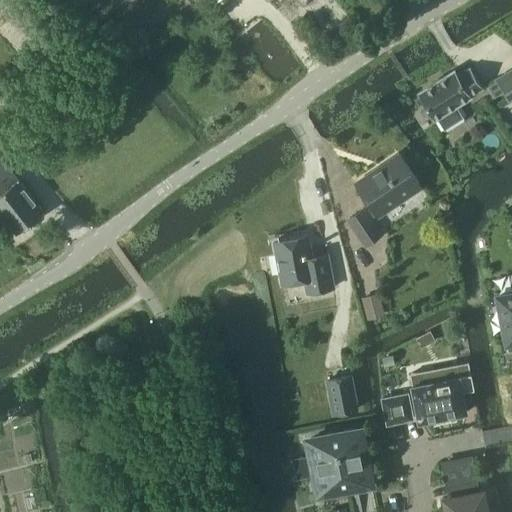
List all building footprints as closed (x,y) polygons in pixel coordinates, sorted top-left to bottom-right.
[(465,115),(458,103),(485,85),(472,65),(460,73),(456,68),(421,91),(437,116),(440,115),(447,126),(465,115)] [(511,67),(498,76),(500,78),(506,89),(508,91),(511,88),(511,67)] [(0,208),(17,230),(45,208),(0,151),(0,208)] [(370,203),(364,207),(363,207),(350,216),(367,242),(381,233),(370,217),(377,213),(378,213),(421,184),(400,153),(356,182),(370,203)] [(313,255),(309,233),(275,239),(283,283),(306,279),(308,291),(335,287),(328,253),(313,255)] [(511,290),(497,293),(504,329),(507,342),(511,341),(511,290)] [(379,292),(362,297),(368,319),(385,314),(379,292)] [(410,373),(412,384),(420,420),(468,410),(460,374),(457,363),(438,367),(410,373)] [(328,379),(334,412),(358,408),(352,374),(328,379)] [(408,393),(383,398),(388,423),(413,418),(408,393)] [(362,428),(310,438),(311,444),(307,445),(310,459),(315,458),(317,469),(312,470),(314,484),(319,483),(320,490),(372,480),(362,428)] [(449,497),(446,498),(448,511),(488,511),(483,490),(480,491),(477,477),(446,483),(449,497)]
